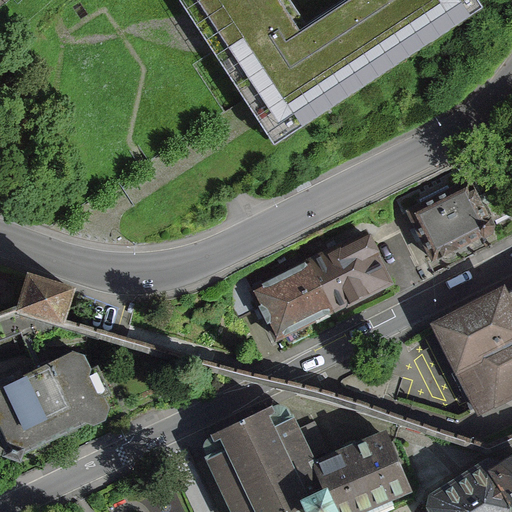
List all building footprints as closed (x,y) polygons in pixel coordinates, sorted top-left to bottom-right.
[(170,0),(267,149),(478,13),(469,0),(170,0)] [(481,175),(407,211),(434,265),(508,230),(481,175)] [(372,227),(313,256),(339,308),(398,279),(372,227)] [(251,287),(276,338),(339,308),(313,256),(251,287)] [(76,294),(29,279),(18,315),(65,330),(76,294)] [(511,293),(496,301),(494,296),(440,322),(481,407),(511,392),(511,293)] [(25,459),(26,454),(93,421),(101,423),(113,417),(118,404),(114,395),(104,392),(95,374),(99,363),(94,353),(80,349),(33,372),(30,366),(0,380),(0,429),(10,450),(9,454),(25,459)] [(316,500),(336,492),(321,460),(300,415),(284,423),(277,407),(224,433),(232,451),(212,460),(236,511),(312,511),(312,508),(318,505),(316,500)] [(396,428),(321,460),(336,492),(316,500),(318,505),(321,511),(352,511),(353,511),(368,511),(422,490),(396,428)] [(465,482),(437,499),(444,511),(511,511),(511,466),(507,469),(502,461),(465,482)]
